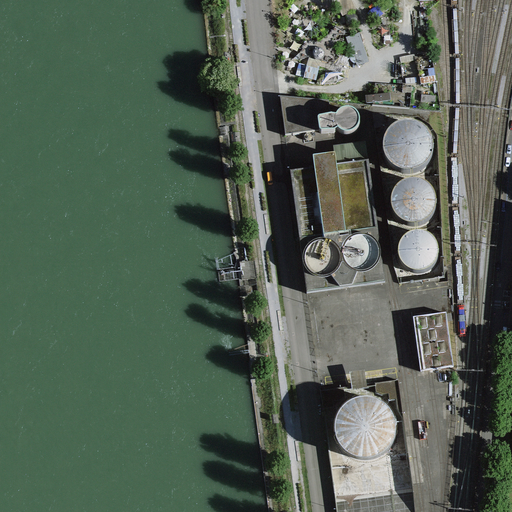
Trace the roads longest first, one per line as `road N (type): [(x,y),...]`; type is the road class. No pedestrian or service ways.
road 1 (residential): [(257,0),(322,511)]
road 2 (residential): [(499,305),(481,511)]
